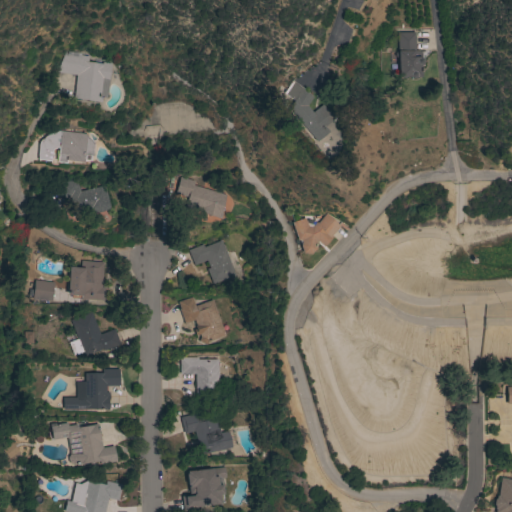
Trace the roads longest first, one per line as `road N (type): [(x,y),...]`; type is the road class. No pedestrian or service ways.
road 1 (residential): [(466,511),(451,498),(376,499),(328,470),(285,334),(295,297),(398,188),(454,173),(511,174)]
road 2 (residential): [(454,173),(435,0),(345,4),(324,58)]
road 3 (residential): [(153,511),(150,251)]
road 4 (residential): [(295,297),(281,225),(243,171)]
